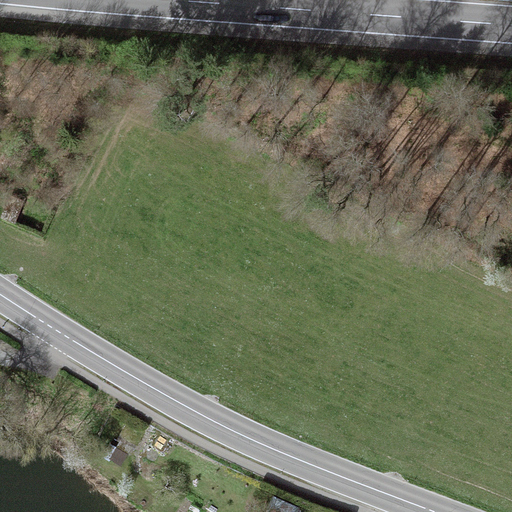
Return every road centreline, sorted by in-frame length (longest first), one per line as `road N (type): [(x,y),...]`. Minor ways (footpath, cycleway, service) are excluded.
road 1 (secondary): [(429,511),(211,423),(0,297)]
road 2 (motorway): [(121,0),(511,25)]
